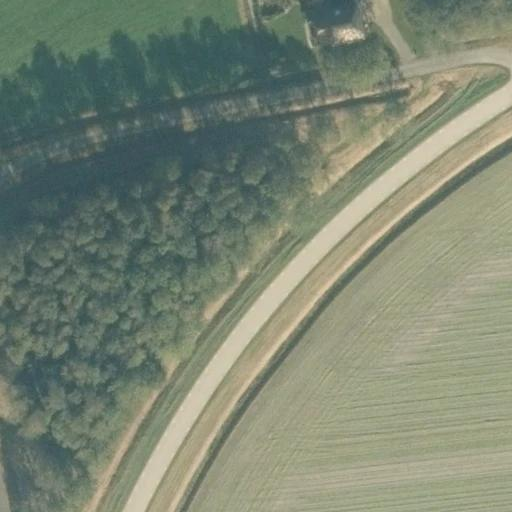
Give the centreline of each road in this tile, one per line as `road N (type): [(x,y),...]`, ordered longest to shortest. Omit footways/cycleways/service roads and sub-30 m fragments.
road 1 (tertiary): [(133,511),(200,392),(285,282),(371,196),(511,93)]
road 2 (residential): [(0,177),(43,153),(114,131),(474,57),(511,60)]
